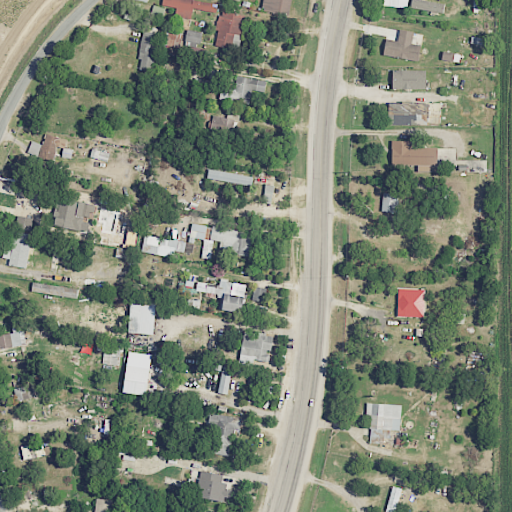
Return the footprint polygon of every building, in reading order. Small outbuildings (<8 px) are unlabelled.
[(218,3),(204,0),(164,0),(164,5),(178,8),(177,15),(193,19),(196,7),(216,11),(218,3)] [(293,0),(267,0),(266,10),(292,14),(293,0)] [(413,0),(413,8),(447,11),(448,2),(429,0),(413,0)] [(243,34),(246,14),(222,10),(216,44),(233,47),(235,33),(243,34)] [(203,31),(189,29),(186,45),(200,48),(203,31)] [(386,55),(422,60),(424,44),(415,43),(416,31),(402,29),(400,40),(389,38),(386,55)] [(139,68),(154,71),(161,33),(146,30),(139,68)] [(182,46),(183,33),(169,31),(168,45),(182,46)] [(473,43),(488,45),(489,38),(474,36),(473,43)] [(464,53),(446,50),(444,59),(462,62),(464,53)] [(395,88),(430,89),(430,69),(396,69),(395,88)] [(251,100),(253,90),(266,92),(268,80),(237,76),(236,86),(222,84),(223,71),(210,70),(209,79),(197,78),(195,93),(251,100)] [(423,123),(424,113),(435,114),(435,102),(394,102),(394,122),(423,123)] [(212,132),(231,134),(233,118),(214,115),(212,132)] [(33,141),(31,151),(42,153),(43,146),(67,151),(70,138),(48,134),(46,143),(33,141)] [(112,153),(94,148),(92,156),(109,161),(112,153)] [(254,184),(255,174),(210,170),(209,180),(254,184)] [(265,203),(275,203),(276,184),(266,184),(265,203)] [(401,193),(385,192),(384,211),(400,212),(401,193)] [(61,211),(57,210),(55,226),(84,229),(87,200),(63,197),(61,211)] [(254,233),(194,222),(191,237),(224,243),(222,250),(251,255),(254,233)] [(172,238),(149,234),(146,252),(177,257),(178,250),(193,252),(195,242),(181,240),(183,229),(174,228),(172,238)] [(35,233),(17,231),(15,249),(7,248),(5,257),(13,258),(12,265),(31,267),(35,233)] [(198,291),(222,294),(220,309),(246,312),(249,282),(221,279),(221,285),(199,282),(198,291)] [(71,290),(72,287),(35,283),(34,292),(79,296),(80,291),(71,290)] [(400,316),(427,316),(427,289),(400,288),(400,316)] [(159,333),(160,300),(134,300),(133,333),(159,333)] [(14,327),(15,334),(0,335),(0,348),(28,345),(26,326),(14,327)] [(258,338),(245,335),(242,355),(271,360),(275,335),(259,333),(258,338)] [(154,354),(131,351),(127,392),(150,395),(154,354)] [(230,394),(233,366),(222,365),(219,392),(230,394)] [(17,388),(20,401),(37,397),(34,384),(17,388)] [(404,404),(368,402),(368,421),(373,421),(372,442),(387,443),(387,430),(403,431),(404,404)] [(242,428),(243,417),(212,414),(211,424),(216,424),(213,454),(232,455),(235,428),(242,428)] [(52,454),(49,440),(22,446),(25,459),(52,454)] [(233,501),(236,483),(224,481),(225,474),(204,471),(200,495),(233,501)] [(397,511),(405,488),(396,485),(387,511),(397,511)] [(112,511),(114,499),(98,498),(97,511),(112,511)]
